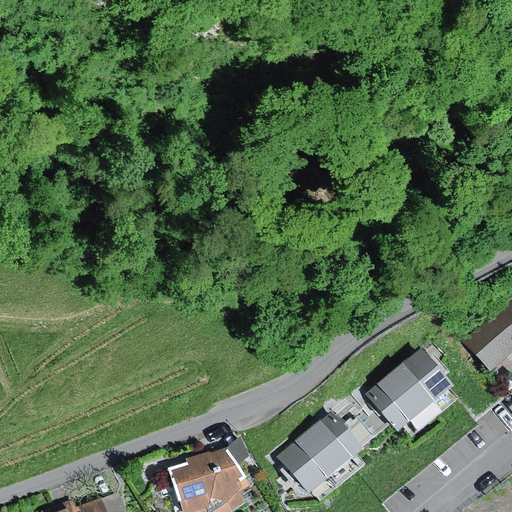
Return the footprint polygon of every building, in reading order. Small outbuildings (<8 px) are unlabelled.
[(511,301),(465,338),(490,370),(511,352),(511,301)] [(423,348),(366,391),(395,428),(451,385),(423,348)] [(361,450),(330,411),(276,453),(307,492),(361,450)] [(225,446),(165,472),(182,511),(230,511),(250,503),(225,446)] [(100,511),(95,497),(54,511),(100,511)]
